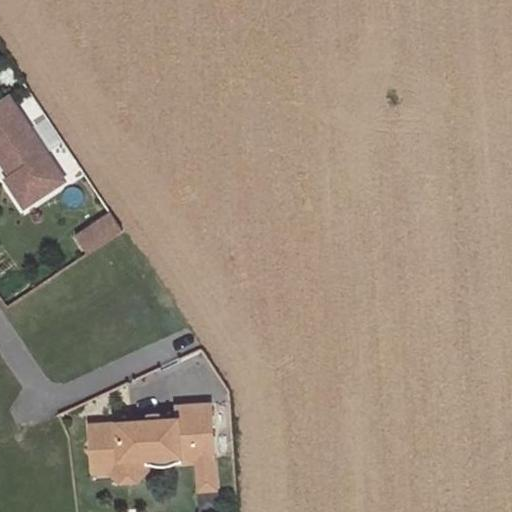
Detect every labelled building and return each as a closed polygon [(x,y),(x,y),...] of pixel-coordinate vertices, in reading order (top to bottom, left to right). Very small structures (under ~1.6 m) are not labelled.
[(19,108),(0,120),(0,147),(15,169),(6,175),(24,202),(64,176),(19,108)] [(38,122),(46,146),(60,142),(52,117),(38,122)] [(123,226),(112,209),(78,232),(89,249),(123,226)] [(181,462),(198,461),(214,459),(210,405),(177,407),(177,419),(164,418),(159,413),(149,412),(143,417),(117,418),(117,419),(89,421),(93,468),(108,467),(121,460),(147,458),(147,465),(181,462)] [(121,460),(108,467),(120,478),(136,477),(147,469),(147,465),(147,458),(121,460)] [(214,459),(198,461),(200,490),(216,489),(214,459)]
